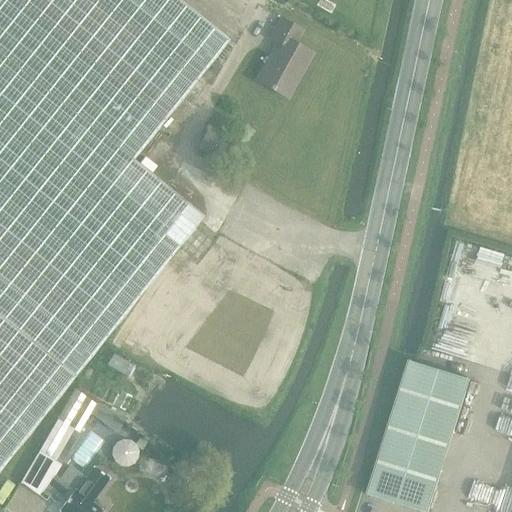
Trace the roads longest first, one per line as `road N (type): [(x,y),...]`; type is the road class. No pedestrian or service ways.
road 1 (tertiary): [(353,356),(427,0)]
road 2 (tertiary): [(353,356),(279,511)]
road 3 (tertiary): [(308,511),(338,438),(353,356)]
